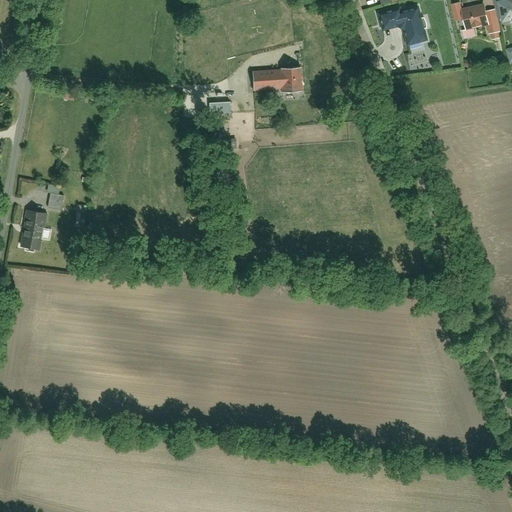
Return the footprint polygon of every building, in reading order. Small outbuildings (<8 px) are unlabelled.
[(402,38),(421,33),(413,0),(396,0),(373,6),(378,25),(397,20),(402,38)] [(456,0),(462,24),(484,19),(487,31),(498,28),(495,13),(492,0),(456,0)] [(504,16),(511,14),(511,0),(492,0),(495,13),(503,10),(504,16)] [(281,93),(303,92),(301,67),(280,68),(281,71),(253,72),(254,90),(281,89),(281,93)] [(229,101),(212,102),(212,118),(230,117),(229,101)] [(56,203),(53,225),(68,227),(69,221),(79,222),(82,198),(73,197),(72,208),(60,207),(62,190),(47,188),(45,202),(56,203)] [(15,240),(36,245),(44,206),(23,202),(15,240)]
